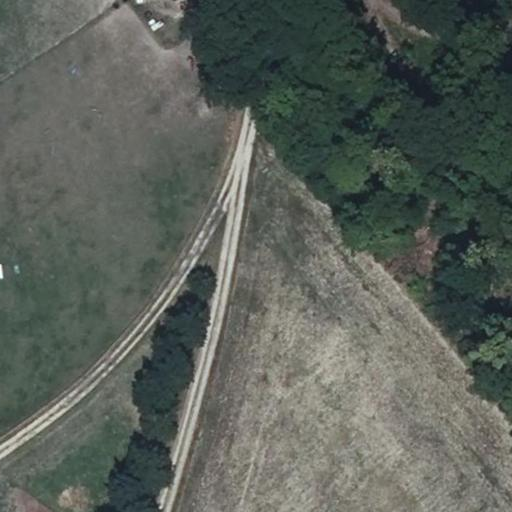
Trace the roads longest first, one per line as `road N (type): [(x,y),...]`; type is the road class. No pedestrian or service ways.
road 1 (track): [(271,0),(242,166),(178,280),(77,396),(0,451)]
road 2 (track): [(166,511),(242,166)]
